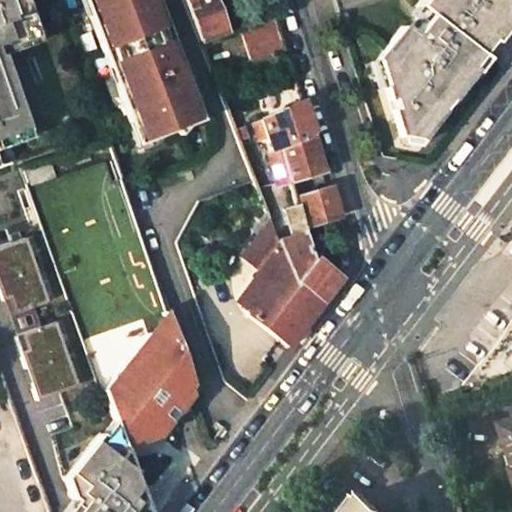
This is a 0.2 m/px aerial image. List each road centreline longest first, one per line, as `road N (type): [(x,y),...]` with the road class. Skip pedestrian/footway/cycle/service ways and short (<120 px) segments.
road 1 (primary): [(379,264),(189,511)]
road 2 (unclassified): [(379,264),(294,0)]
road 3 (primary): [(215,511),(385,292)]
road 4 (unclassified): [(450,511),(385,292)]
road 5 (primary): [(511,90),(379,264)]
road 6 (unknown): [(58,511),(59,490),(0,310)]
road 7 (primary): [(385,292),(511,125)]
